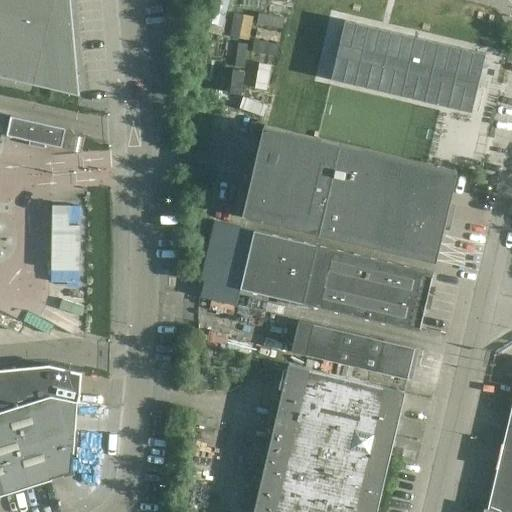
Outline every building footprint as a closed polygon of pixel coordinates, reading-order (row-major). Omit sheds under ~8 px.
[(0,0),(0,77),(79,96),(70,0),(0,0)] [(230,10),(230,0),(220,0),(220,9),(230,10)] [(345,20),(331,79),(472,112),(479,79),(485,53),(345,20)] [(295,80),(284,78),(289,29),(263,27),(257,90),(293,94),(295,80)] [(266,113),(290,117),(291,105),(268,102),(266,113)] [(61,148),(66,128),(11,116),(6,136),(61,148)] [(242,215),(254,218),(283,225),(283,223),(300,227),(299,228),(436,261),(437,257),(435,257),(439,241),(440,242),(443,229),(450,231),(456,204),(450,202),(453,190),(451,189),(455,174),(456,174),(457,171),(264,125),(256,159),(257,159),(252,182),(250,182),(242,215)] [(85,203),(54,202),(51,281),(82,282),(85,203)] [(251,230),(215,220),(215,221),(200,279),(204,280),(200,296),(236,305),(240,288),(247,260),(252,239),(253,236),(254,230),(251,230)] [(432,272),(431,271),(254,230),(240,288),(272,296),(272,295),(285,298),(285,299),(420,330),(432,272)] [(408,379),(416,348),(240,306),(229,350),(303,367),(306,355),(408,379)] [(74,453),(77,402),(79,402),(82,372),(49,364),(0,369),(0,495),(52,479),(51,479),(51,478),(71,472),(72,452),(73,452),(73,453),(74,453)] [(404,394),(405,392),(288,364),(253,511),(376,511),(389,459),(399,414),(403,394),(404,394)] [(511,511),(511,403),(486,511),(511,511)]
